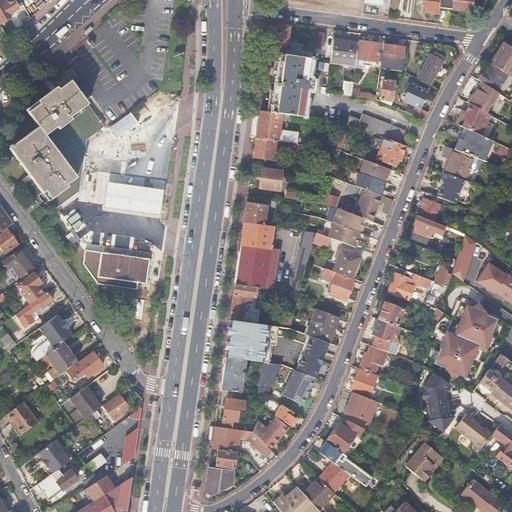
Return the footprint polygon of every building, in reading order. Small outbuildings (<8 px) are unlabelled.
[(8,0),(10,1),(6,3),(4,0),(0,0),(0,21),(0,22),(9,17),(7,13),(22,5),(19,0),(8,0)] [(281,0),(283,2),(363,13),(365,2),(364,0),(281,0)] [(422,0),(421,11),(438,13),(439,7),(440,0),(422,0)] [(440,0),(439,7),(471,11),(472,0),(440,0)] [(271,30),(270,40),(287,42),(297,44),(298,38),(288,37),(289,26),(278,25),(271,30)] [(309,42),(308,45),(324,47),(325,34),(313,33),(312,42),(309,42)] [(262,52),(268,52),(270,40),(263,39),(262,52)] [(270,40),(268,52),(278,54),(286,55),(287,42),(270,40)] [(333,40),(331,59),(356,62),(358,43),(333,40)] [(360,41),(357,59),(378,62),(380,44),(360,41)] [(511,48),(503,42),(490,64),(506,74),(511,77),(511,48)] [(381,60),(380,67),(400,70),(403,57),(405,47),(385,45),(384,53),(382,52),(381,60)] [(430,53),(417,78),(430,85),(444,61),(430,53)] [(281,114),(302,117),(305,90),(307,90),(307,88),(311,89),(311,90),(312,90),(312,89),(311,85),(313,82),(313,81),(312,81),(312,82),(308,82),(309,80),(307,80),(310,59),(302,57),(298,57),(286,55),(278,54),(276,66),(270,112),(281,114)] [(482,71),(477,79),(481,82),(490,88),(492,84),(498,88),(506,74),(490,64),(485,72),(482,71)] [(81,75),(74,79),(88,98),(94,94),(81,75)] [(89,107),(68,79),(26,109),(45,133),(89,107)] [(383,100),(382,102),(390,105),(392,101),(393,93),(396,94),(397,90),(393,89),(395,81),(383,80),(381,99),(383,100)] [(344,81),(343,95),(351,96),(353,82),(344,81)] [(468,103),(469,103),(484,112),(497,92),(490,88),(481,82),(472,96),(468,103)] [(403,101),(415,106),(419,109),(420,108),(427,91),(411,84),(406,94),(403,101)] [(458,124),(464,127),(481,135),(487,122),(490,115),(484,112),(469,103),(465,111),(458,124)] [(415,106),(411,114),(425,120),(428,112),(420,108),(419,109),(415,106)] [(256,138),(276,141),(278,141),(281,114),(270,112),(260,111),(259,117),(256,138)] [(115,138),(136,123),(129,113),(108,128),(115,138)] [(358,128),(385,138),(401,144),(406,131),(363,115),(358,128)] [(250,137),(256,138),(259,117),(253,116),(250,137)] [(350,117),(347,124),(356,127),(359,120),(350,117)] [(481,135),(488,138),(494,125),(487,122),(481,135)] [(76,181),(36,127),(6,149),(46,203),(76,181)] [(454,149),(474,157),(484,161),(493,140),(488,138),(481,135),(464,127),(454,149)] [(256,138),(253,158),(275,161),(276,156),(274,156),(276,141),(256,138)] [(403,155),(406,146),(401,144),(385,138),(376,161),(394,167),(399,154),(403,155)] [(300,160),(303,145),(296,144),(294,160),(300,160)] [(452,149),(443,172),(466,181),(474,157),(454,149),(452,149)] [(499,166),(503,168),(508,160),(504,158),(499,166)] [(376,164),(364,160),(359,173),(371,177),(376,164)] [(383,166),(376,164),(371,177),(385,182),(390,169),(383,166)] [(262,168),(259,188),(279,191),(281,171),(262,168)] [(443,183),(438,197),(455,203),(460,190),(466,181),(443,172),(441,179),(443,183)] [(364,189),(380,195),(381,192),(367,187),(371,177),(359,173),(355,186),(364,189)] [(343,182),(329,177),(324,200),(323,204),(331,206),(335,208),(343,182)] [(385,182),(371,177),(367,187),(381,192),(385,182)] [(105,208),(161,214),(163,188),(107,182),(105,208)] [(286,189),(285,198),(298,200),(299,191),(286,189)] [(364,218),(372,221),(382,196),(380,195),(364,189),(358,203),(354,215),(364,218)] [(437,196),(426,192),(424,198),(435,203),(437,196)] [(425,217),(424,218),(433,222),(440,205),(435,203),(424,198),(423,198),(417,214),(425,217)] [(245,213),(244,222),(264,225),(267,206),(247,203),(245,213)] [(0,233),(7,229),(8,228),(13,224),(0,206),(0,233)] [(364,218),(354,215),(352,214),(350,213),(336,208),(331,223),(332,223),(327,237),(330,238),(355,247),(360,233),(359,232),(364,218)] [(424,218),(417,216),(414,224),(417,225),(414,232),(428,237),(432,239),(434,234),(441,236),(444,230),(460,236),(461,232),(458,231),(433,222),(424,218)] [(235,284),(257,287),(265,288),(274,227),(264,225),(244,222),(235,284)] [(461,232),(463,233),(467,224),(463,222),(458,231),(461,232)] [(7,229),(0,233),(0,245),(8,255),(20,245),(7,229)] [(320,235),(316,233),(313,243),(326,248),(330,238),(327,237),(320,235)] [(466,279),(477,240),(464,237),(453,276),(466,279)] [(475,249),(485,255),(488,249),(479,243),(475,249)] [(137,282),(146,283),(149,259),(102,252),(85,250),(83,263),(97,283),(137,289),(137,282)] [(334,271),(337,272),(353,278),(360,256),(342,250),(334,271)] [(19,251),(3,263),(7,269),(12,266),(21,278),(33,270),(19,251)] [(475,282),(511,301),(511,274),(486,261),(475,282)] [(441,265),(435,281),(442,284),(448,268),(441,265)] [(334,271),(324,267),(320,277),(332,282),(328,293),(346,300),(354,280),(336,274),(337,272),(334,271)] [(41,283),(33,272),(16,285),(24,296),(18,300),(24,308),(43,294),(37,286),(41,283)] [(395,273),(388,293),(408,300),(415,283),(429,288),(432,280),(415,274),(413,279),(395,273)] [(233,301),(230,318),(249,321),(250,311),(243,310),(245,296),(255,297),(257,287),(235,284),(233,301)] [(43,294),(24,308),(15,315),(21,323),(25,328),(34,321),(34,320),(30,315),(40,307),(41,309),(46,305),(52,300),(46,292),(43,294)] [(384,302),(378,318),(397,325),(404,309),(384,302)] [(30,315),(34,320),(38,317),(37,315),(48,307),(46,305),(41,309),(40,307),(30,315)] [(496,323),(498,319),(487,315),(477,311),(467,307),(466,310),(463,318),(459,326),(456,333),(455,336),(447,333),(445,337),(442,344),(439,352),(436,360),(434,363),(445,368),(455,372),(465,376),(466,372),(469,365),(473,357),(476,350),(477,347),(485,350),(487,346),(490,338),(493,330),(496,323)] [(317,310),(308,335),(311,336),(329,342),(338,317),(317,310)] [(55,349),(63,344),(73,336),(68,330),(70,329),(65,321),(63,322),(59,317),(41,330),(55,349)] [(373,346),(388,352),(396,354),(400,344),(398,339),(399,339),(399,338),(399,337),(399,336),(398,336),(401,329),(398,328),(399,326),(397,325),(378,318),(372,334),(377,335),(373,346)] [(230,320),(225,357),(246,360),(262,362),(269,363),(271,345),(273,345),(276,346),(277,336),(279,327),(230,320)] [(297,369),(298,370),(311,337),(308,336),(298,362),(299,363),(297,369)] [(298,370),(298,371),(316,378),(329,342),(311,336),(311,337),(298,370)] [(60,376),(78,364),(63,344),(55,349),(46,356),(60,376)] [(365,352),(359,368),(374,373),(378,364),(382,366),(388,352),(373,346),(370,345),(367,353),(365,352)] [(500,353),(492,365),(499,371),(508,359),(506,358),(500,353)] [(86,378),(103,366),(93,354),(77,366),(86,378)] [(225,357),(220,389),(241,392),(246,360),(225,357)] [(262,362),(257,394),(268,395),(281,365),(281,364),(270,363),(269,363),(262,362)] [(359,369),(351,389),(369,396),(377,376),(359,369)] [(496,375),(488,369),(478,383),(486,388),(496,375)] [(295,370),(282,394),(303,404),(316,378),(298,371),(295,370)] [(448,383),(434,373),(425,385),(426,391),(423,395),(428,398),(429,402),(431,415),(432,416),(429,420),(444,431),(455,416),(448,412),(446,399),(445,400),(443,390),(448,383)] [(496,375),(486,388),(492,393),(491,394),(511,409),(511,386),(503,380),(496,375)] [(87,418),(99,409),(85,389),(72,398),(87,418)] [(377,401),(353,392),(345,412),(369,421),(377,401)] [(104,405),(102,407),(103,409),(106,408),(114,419),(123,413),(128,409),(118,396),(105,406),(104,405)] [(226,399),(223,427),(233,428),(234,420),(238,421),(240,408),(245,409),(246,401),(226,399)] [(22,435),(38,423),(23,403),(5,417),(11,425),(14,424),(17,428),(22,435)] [(276,416),(276,417),(292,426),(296,420),(291,417),(293,412),(283,405),(276,416)] [(139,419),(140,409),(129,418),(128,424),(131,425),(139,419)] [(125,415),(123,413),(114,419),(116,422),(125,415)] [(479,424),(465,414),(454,430),(474,444),(471,448),(478,454),(492,434),(485,428),(484,430),(478,426),(479,424)] [(252,431),(268,446),(270,449),(275,442),(276,443),(289,427),(276,417),(267,428),(257,420),(252,431)] [(124,421),(122,423),(125,429),(131,425),(128,424),(129,418),(124,421)] [(331,435),(319,452),(333,462),(352,476),(354,478),(365,486),(371,478),(341,455),(342,453),(341,452),(354,434),(340,424),(335,430),(334,430),(332,430),(331,431),(331,432),(331,434),(331,435)] [(237,451),(238,452),(239,438),(247,438),(251,442),(262,453),(268,446),(252,431),(233,428),(223,427),(215,426),(211,448),(218,449),(237,451)] [(511,434),(500,426),(492,436),(505,447),(501,452),(497,458),(501,461),(511,468),(511,469),(511,453),(509,452),(511,447),(511,434)] [(135,452),(138,428),(126,436),(122,467),(134,460),(135,452)] [(97,442),(80,455),(95,476),(97,478),(101,476),(114,466),(97,442)] [(426,442),(406,465),(422,479),(423,478),(426,480),(433,472),(430,470),(434,465),(438,464),(442,459),(442,455),(426,442)] [(235,466),(237,451),(218,449),(216,464),(224,465),(234,466),(235,466)] [(318,479),(319,480),(336,494),(344,484),(352,476),(333,462),(318,479)] [(209,466),(205,492),(211,496),(218,493),(222,491),(227,488),(232,486),(234,470),(224,468),(209,466)] [(60,469),(36,487),(41,494),(50,505),(66,494),(62,490),(77,480),(70,471),(65,475),(60,469)] [(97,478),(95,476),(83,483),(87,489),(100,481),(97,478)] [(352,476),(344,484),(347,486),(354,478),(352,476)] [(317,478),(310,487),(312,488),(319,480),(318,479),(317,478)] [(125,511),(126,511),(131,479),(78,511),(125,511)] [(495,498),(473,479),(461,493),(483,511),(485,509),(488,511),(495,511),(502,505),(494,499),(495,498)] [(310,487),(304,493),(320,510),(321,511),(322,511),(331,502),(337,495),(336,494),(319,480),(312,488),(310,487)] [(282,495),(273,502),(278,508),(280,511),(302,511),(305,510),(306,511),(318,511),(320,510),(304,493),(297,486),(289,493),(291,495),(287,500),(282,495)] [(36,487),(31,491),(34,497),(35,498),(41,494),(36,487)] [(392,504),(386,511),(418,511),(407,500),(398,509),(392,504)]
